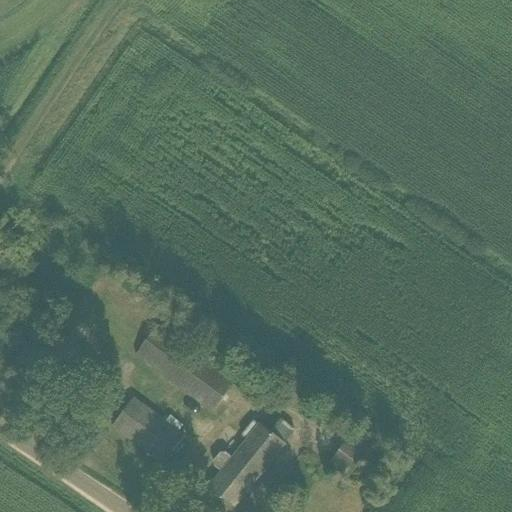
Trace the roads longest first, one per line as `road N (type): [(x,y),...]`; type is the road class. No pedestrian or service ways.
road 1 (track): [(0,181),(133,0)]
road 2 (unclassified): [(112,511),(0,436)]
